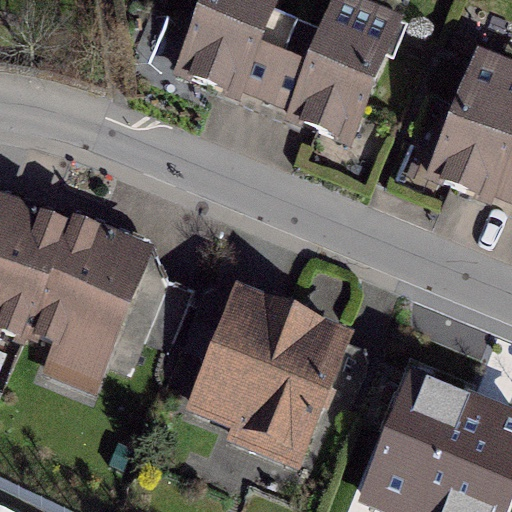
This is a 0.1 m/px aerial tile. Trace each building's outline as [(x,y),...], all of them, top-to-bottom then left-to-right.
[(297,0),(212,0),(182,74),(274,111),(313,15),(295,7),(297,0)] [(344,0),(335,23),(313,15),(274,111),(363,147),(419,10),(393,0),(344,0)] [(511,51),(490,43),(438,171),(511,201),(511,51)] [(0,186),(0,350),(17,357),(70,211),(0,186)] [(70,211),(17,357),(106,394),(162,243),(70,211)] [(371,330),(249,286),(196,406),(312,461),(371,330)] [(511,511),(511,423),(416,385),(364,511),(511,511)] [(0,511),(88,511),(0,482),(0,511)]
